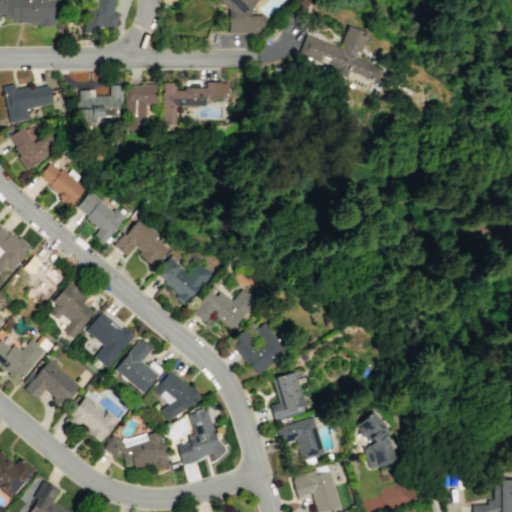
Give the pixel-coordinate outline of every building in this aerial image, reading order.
[(0,0),(52,0),(51,3),(50,4),(50,18),(52,18),(52,24),(36,24),(36,22),(17,22),(17,19),(9,19),(9,17),(1,17),(1,14),(0,14),(0,0)] [(90,0),(113,0),(110,11),(117,13),(112,29),(98,25),(95,34),(82,30),(90,0)] [(217,0),(226,9),(226,33),(258,32),(258,28),(262,28),(261,14),(247,15),(247,7),(254,0),(217,0)] [(306,34),(299,53),(334,66),(332,71),(347,77),(349,71),(376,81),(382,67),(355,57),(364,31),(346,24),(338,46),(306,34)] [(161,82),(161,124),(174,124),(174,106),(197,106),(202,106),(202,98),(224,98),(224,82),(203,82),(203,87),(182,87),(182,89),(174,89),(174,82),(161,82)] [(0,86),(7,122),(27,118),(24,107),(50,102),(46,84),(27,88),(26,86),(13,89),(12,83),(0,86)] [(76,89),(77,118),(88,118),(88,116),(101,116),(101,108),(117,108),(117,84),(108,84),(108,94),(92,94),(92,89),(76,89)] [(125,84),(125,128),(145,128),(145,104),(155,104),(154,84),(125,84)] [(7,135),(14,145),(12,147),(17,155),(15,156),(23,170),(57,149),(46,132),(31,142),(21,126),(7,135)] [(46,162),(36,175),(46,183),(45,185),(56,195),(57,200),(67,208),(84,188),(59,168),(57,170),(46,162)] [(97,227),(91,235),(101,243),(122,218),(87,190),(73,208),(97,227)] [(166,249),(151,236),(154,233),(137,217),(111,244),(123,255),(130,248),(150,266),(166,249)] [(0,270),(4,267),(8,270),(27,248),(0,225),(0,270)] [(42,300),(61,277),(32,253),(20,268),(35,279),(23,294),(32,302),(37,296),(42,300)] [(151,277),(187,301),(207,270),(194,261),(187,272),(165,257),(151,277)] [(92,312),(81,302),(85,297),(67,281),(49,301),(53,304),(47,312),(55,319),(59,314),(67,321),(60,329),(70,337),(92,312)] [(230,299),(211,284),(189,311),(202,322),(210,312),(230,329),(254,299),(240,288),(230,299)] [(106,367),(130,335),(98,311),(83,330),(101,344),(92,357),(106,367)] [(256,374),(284,349),(261,322),(252,330),(259,339),(254,343),(242,330),(228,343),(256,374)] [(28,338),(19,349),(11,343),(8,347),(0,340),(0,367),(16,380),(41,349),(28,338)] [(149,349),(138,339),(112,368),(140,393),(156,375),(139,360),(149,349)] [(40,390),(60,406),(77,385),(45,359),(21,389),(33,399),(40,390)] [(158,409),(166,420),(196,400),(174,369),(151,386),(164,405),(158,409)] [(268,404),(272,420),(302,412),(292,371),(270,377),(276,402),(268,404)] [(97,442),(115,419),(104,410),(102,412),(81,396),(64,417),(97,442)] [(215,441),(223,450),(214,459),(210,455),(196,459),(196,462),(181,466),(176,447),(188,444),(186,437),(193,435),(188,415),(206,410),(215,441)] [(367,469),(393,461),(385,434),(383,435),(377,413),(353,420),(361,444),(359,444),(367,469)] [(298,459),(320,454),(313,418),(274,426),(277,441),(294,438),(298,459)] [(152,469),(166,465),(156,428),(101,443),(103,451),(109,450),(112,459),(120,457),(123,468),(149,461),(152,469)] [(32,470),(19,457),(12,464),(0,451),(0,491),(6,497),(32,470)] [(313,511),(315,511),(336,507),(327,466),(289,475),(294,496),(309,493),(313,511)] [(469,503),(469,511),(511,511),(511,478),(491,479),(491,503),(469,503)] [(27,511),(69,511),(70,511),(50,503),(56,488),(39,480),(31,497),(33,498),(27,511)]
